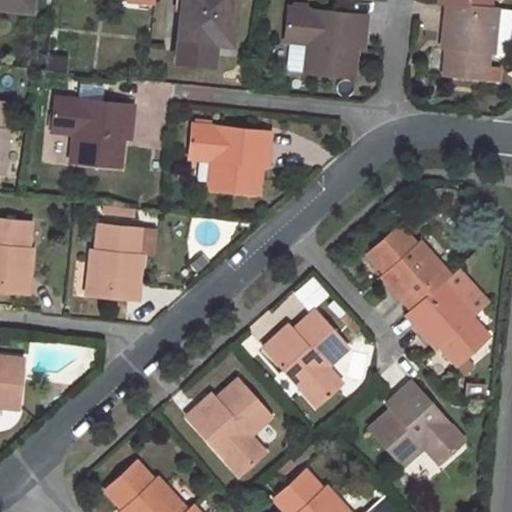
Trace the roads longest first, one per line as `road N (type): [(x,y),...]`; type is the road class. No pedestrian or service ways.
road 1 (residential): [(197,95),(348,111),(394,127)]
road 2 (residential): [(157,364),(294,235)]
road 3 (residential): [(32,479),(157,364)]
road 4 (residential): [(157,364),(103,328),(0,319)]
road 5 (residential): [(294,235),(395,350)]
road 6 (residential): [(294,235),(392,148)]
road 7 (residential): [(394,127),(404,0)]
road 8 (residential): [(392,148),(441,132),(511,139)]
